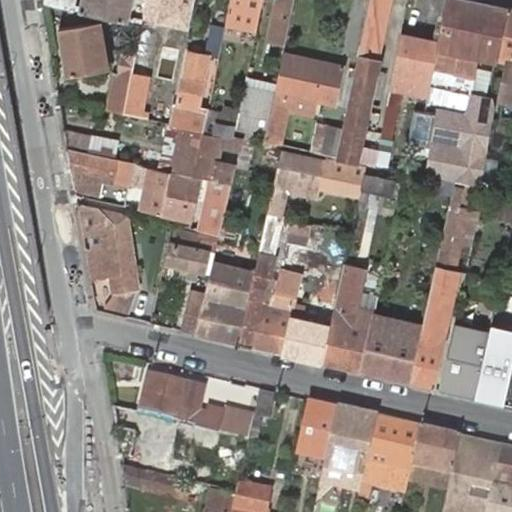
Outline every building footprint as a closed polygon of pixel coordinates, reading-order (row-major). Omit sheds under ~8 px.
[(42,0),(43,5),(73,10),(74,0),(42,0)] [(81,0),(79,11),(81,12),(101,16),(125,21),(133,23),(137,0),(81,0)] [(237,0),(236,4),(251,8),(245,31),(257,34),(263,0),(237,0)] [(293,0),(276,0),(268,41),(283,45),(293,0)] [(371,83),(389,0),(370,0),(342,131),(336,160),(358,164),(374,84),(371,83)] [(483,190),(488,191),(490,180),(477,177),(492,103),(470,99),(478,59),(490,5),(466,0),(441,0),(438,17),(444,19),(440,34),(455,38),(451,56),(437,53),(431,80),(444,83),(441,100),(453,102),(437,181),(452,183),(463,186),(483,190)] [(497,63),(508,9),(490,5),(478,59),(497,63)] [(511,10),(508,9),(497,63),(507,65),(499,104),(511,107),(511,10)] [(101,16),(81,12),(79,23),(60,27),(70,75),(111,67),(101,16)] [(176,26),(143,18),(142,25),(131,73),(151,78),(165,81),(176,26)] [(114,74),(107,111),(123,114),(131,73),(142,25),(133,23),(125,21),(119,51),(122,52),(117,74),(114,74)] [(438,44),(400,35),(389,89),(403,92),(441,100),(444,83),(431,80),(437,53),(451,56),(455,38),(440,34),(438,44)] [(189,53),(172,124),(180,126),(184,109),(197,111),(208,57),(189,53)] [(274,88),(268,116),(262,144),(281,148),(289,112),(293,96),(332,105),(340,67),(281,55),(274,88)] [(151,78),(131,73),(123,114),(142,118),(151,78)] [(246,82),(240,109),(268,116),(274,88),(246,82)] [(403,92),(389,89),(372,167),(387,170),(403,92)] [(317,102),(293,96),(289,112),(313,118),(317,102)] [(234,138),(240,112),(222,107),(219,114),(206,110),(203,120),(201,130),(234,138)] [(240,109),(240,112),(234,138),(238,138),(262,144),(268,116),(240,109)] [(185,127),(201,130),(203,120),(187,117),(185,127)] [(311,139),(307,154),(325,157),(336,160),(342,131),(327,128),(324,142),(311,139)] [(91,134),(65,129),(68,147),(87,151),(115,157),(118,140),(91,134)] [(220,154),(223,140),(170,129),(162,166),(199,174),(206,175),(211,152),(220,154)] [(87,151),(68,147),(75,187),(95,190),(99,174),(123,178),(125,166),(146,170),(139,205),(190,216),(199,174),(163,167),(115,157),(87,151)] [(324,163),(279,153),(277,165),(291,168),(287,186),(296,188),(299,171),(321,176),(324,163)] [(363,172),(365,166),(358,164),(336,160),(325,157),(324,163),(321,176),(319,184),(332,187),(333,184),(336,166),(363,172)] [(229,180),(233,165),(213,162),(209,176),(229,180)] [(254,266),(238,341),(253,343),(262,308),(268,309),(274,281),(266,278),(281,212),(278,211),(282,194),(279,193),(282,185),(287,186),(291,168),(277,165),(254,266)] [(360,187),(363,172),(336,166),(333,184),(359,190),(360,187)] [(319,184),(321,176),(299,171),(296,188),(317,192),(319,184)] [(387,178),(363,172),(360,187),(384,192),(387,178)] [(219,228),(229,180),(209,176),(200,224),(219,228)] [(459,204),(463,186),(452,183),(448,202),(459,204)] [(99,202),(76,198),(80,217),(101,222),(112,290),(113,290),(135,287),(137,287),(125,208),(99,202)] [(459,204),(448,202),(434,262),(454,266),(467,206),(459,204)] [(174,218),(164,256),(204,264),(208,244),(215,246),(219,228),(200,224),(174,218)] [(308,233),(310,223),(288,218),(286,227),(308,233)] [(308,233),(286,227),(283,240),(305,245),(308,233)] [(208,244),(204,264),(210,266),(212,256),(215,246),(208,244)] [(195,331),(238,341),(254,266),(212,256),(210,266),(210,267),(205,286),(195,331)] [(420,321),(408,379),(433,385),(457,281),(452,280),(454,266),(434,262),(420,321)] [(253,343),(282,350),(292,304),(292,303),(299,273),(277,269),(274,281),(268,309),(262,308),(253,343)] [(360,368),(373,311),(356,307),(362,278),(341,272),(329,323),(326,336),(320,359),(360,368)] [(191,283),(181,327),(195,331),(205,286),(191,283)] [(135,287),(113,290),(105,304),(128,310),(135,287)] [(282,350),(320,359),(326,336),(329,323),(319,321),(302,317),(304,306),(292,304),(282,350)] [(382,313),(373,311),(360,368),(408,379),(420,321),(411,319),(409,329),(380,322),(382,313)] [(411,319),(382,313),(380,322),(409,329),(411,319)] [(488,327),(489,323),(474,320),(469,343),(449,338),(439,386),(472,394),(488,328),(488,327)] [(511,334),(488,328),(472,394),(502,401),(511,357),(511,334)] [(139,414),(219,431),(247,438),(253,413),(253,412),(226,406),(225,413),(205,409),(204,415),(197,414),(200,401),(203,388),(148,375),(139,414)] [(253,412),(253,413),(270,417),(276,392),(259,388),(253,412)] [(323,464),(336,406),(307,399),(296,445),(319,450),(315,466),(322,467),(323,464)] [(374,415),(336,406),(323,464),(361,473),(374,415)] [(195,484),(196,484),(206,486),(210,471),(182,465),(189,436),(216,442),(219,431),(139,414),(112,408),(116,429),(135,433),(127,468),(178,480),(195,484)] [(417,424),(374,415),(361,473),(358,488),(355,497),(367,500),(370,488),(380,490),(377,502),(398,507),(404,480),(407,468),(409,463),(417,424)] [(409,463),(449,472),(458,434),(417,424),(409,463)] [(458,434),(449,472),(445,490),(439,511),(482,511),(498,443),(458,434)] [(511,446),(498,443),(482,511),(509,511),(511,501),(511,446)] [(244,453),(234,493),(234,495),(230,511),(281,511),(283,501),(265,497),(273,460),(244,453)] [(449,472),(409,463),(407,468),(404,480),(445,490),(449,472)] [(361,473),(323,464),(322,467),(319,479),(358,488),(361,473)] [(122,467),(126,486),(191,502),(195,484),(178,480),(127,468),(126,468),(122,467)] [(230,511),(234,495),(215,491),(210,511),(230,511)]
